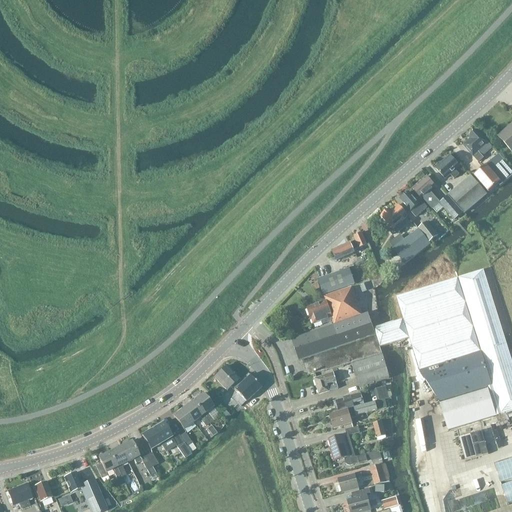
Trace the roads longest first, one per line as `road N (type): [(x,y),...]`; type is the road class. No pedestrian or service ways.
road 1 (tertiary): [(231,341),(311,256),(511,72)]
road 2 (tertiary): [(0,469),(129,422),(231,341)]
road 3 (tertiary): [(312,511),(266,379),(231,341)]
